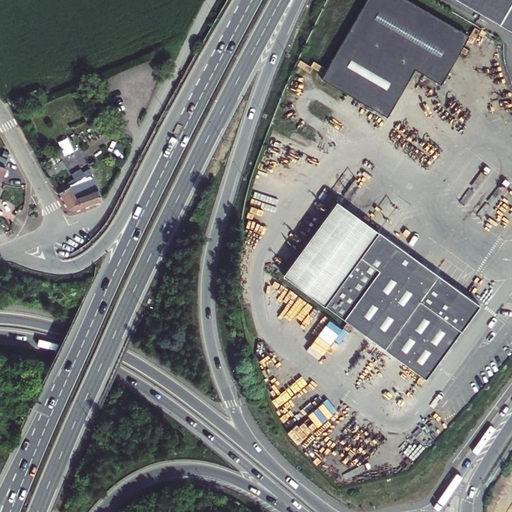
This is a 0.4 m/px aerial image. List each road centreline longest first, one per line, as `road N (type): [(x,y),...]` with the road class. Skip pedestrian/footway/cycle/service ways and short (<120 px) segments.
road 1 (trunk): [(39,511),(129,302),(281,0)]
road 2 (trunk): [(266,461),(217,368),(207,273),(246,132),(298,0)]
road 3 (trunk): [(253,0),(63,382)]
road 4 (trunk): [(0,336),(71,351),(128,378),(298,511)]
road 5 (trunk): [(243,0),(115,230),(81,264),(57,267)]
road 6 (trunk): [(266,461),(132,361),(50,326),(0,318)]
road 7 (unclassified): [(63,229),(108,207),(212,0)]
road 8 (trunk): [(100,511),(131,484),(178,468),(240,482),(290,511)]
road 9 (trunk): [(63,382),(10,511)]
road 10 (tertiary): [(63,229),(0,111)]
road 11 (trunk): [(63,382),(0,500)]
road 12 (secondary): [(511,405),(430,511)]
